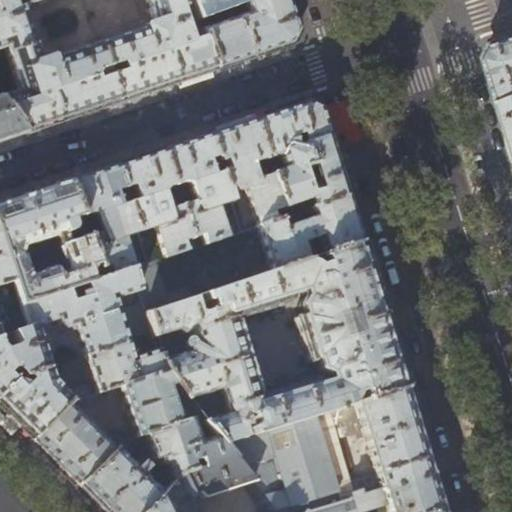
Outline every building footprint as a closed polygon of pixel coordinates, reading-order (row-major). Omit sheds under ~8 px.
[(0,0),(0,49),(4,48),(18,92),(0,97),(0,105),(23,134),(89,112),(116,103),(97,44),(52,59),(50,57),(39,61),(21,7),(41,0),(0,0)] [(145,0),(153,23),(142,26),(142,29),(97,44),(116,103),(142,95),(213,71),(198,32),(194,21),(186,0),(145,0)] [(186,0),(194,21),(236,6),(251,0),(186,0)] [(286,5),(284,0),(251,0),(236,6),(237,10),(244,8),(246,15),(198,32),(213,71),(251,58),(287,46),(294,32),(286,5)] [(511,33),(496,39),(489,53),(495,73),(502,98),(511,94),(511,33)] [(511,94),(502,98),(511,128),(511,94)] [(265,160),(268,167),(283,161),(286,171),(271,176),(282,209),(284,217),(291,215),(345,197),(331,153),(326,137),(319,113),(318,110),(305,103),(283,111),(253,121),(265,160)] [(0,141),(23,134),(0,105),(0,141)] [(232,128),(208,136),(217,163),(223,161),(226,171),(220,173),(227,195),(243,190),(255,227),(256,227),(272,221),(270,213),(282,209),(271,176),(255,181),(249,165),(265,160),(253,121),(232,128)] [(187,142),(161,151),(173,187),(181,184),(186,186),(188,190),(184,192),(186,198),(190,196),(192,202),(179,207),(190,240),(200,237),(202,245),(224,237),(214,208),(230,202),(227,195),(220,173),(217,163),(208,136),(187,142)] [(141,158),(115,166),(136,233),(151,228),(162,258),(183,251),(181,243),(190,240),(179,207),(166,211),(164,204),(168,203),(166,197),(162,198),(161,195),(164,190),(173,187),(161,151),(141,158)] [(86,239),(95,266),(96,270),(106,267),(109,275),(130,268),(121,239),(136,233),(115,166),(96,173),(68,182),(79,218),(87,215),(93,217),(95,221),(90,223),(92,229),(97,228),(98,233),(86,238),(86,239)] [(79,218),(68,182),(30,195),(0,204),(0,254),(9,282),(17,306),(64,290),(84,284),(88,282),(85,274),(89,268),(95,266),(86,239),(65,246),(62,237),(70,234),(72,233),(74,230),(74,228),(72,221),(79,218)] [(351,218),(345,197),(291,215),(294,225),(280,230),(277,220),(272,221),(256,227),(271,273),(298,264),(307,261),(302,243),(314,239),(319,257),(359,243),(351,218)] [(208,302),(211,310),(203,313),(198,297),(192,299),(144,314),(151,336),(151,338),(174,331),(181,335),(187,333),(190,343),(188,344),(185,347),(184,350),(184,354),(158,362),(162,373),(184,400),(217,390),(225,414),(201,422),(214,438),(221,446),(247,438),(243,426),(238,427),(235,420),(249,415),(252,426),(249,427),(249,429),(251,436),(346,407),(350,402),(352,395),(362,392),(364,401),(404,389),(392,349),(372,284),(359,243),(319,257),(321,266),(313,269),(310,267),(306,265),(298,264),(271,273),(201,296),(204,303),(208,302)] [(0,285),(9,282),(0,254),(0,285)] [(165,293),(155,260),(146,263),(130,268),(137,291),(144,314),(192,299),(188,287),(165,293)] [(44,369),(30,328),(54,320),(55,326),(63,329),(72,326),(82,358),(83,357),(125,344),(111,299),(137,291),(130,268),(109,275),(99,279),(88,282),(84,284),(88,296),(68,302),(64,290),(17,306),(25,329),(0,337),(0,392),(10,382),(3,375),(9,368),(11,369),(19,377),(24,376),(44,369)] [(9,282),(0,285),(0,337),(25,329),(17,306),(9,282)] [(125,344),(83,357),(95,395),(117,388),(162,373),(158,362),(156,354),(131,361),(125,344)] [(44,369),(24,376),(26,381),(17,389),(10,382),(0,392),(0,411),(9,421),(29,441),(66,405),(69,403),(49,383),(44,369)] [(172,386),(162,373),(117,388),(134,438),(189,421),(198,418),(189,406),(174,417),(165,389),(172,386)] [(74,395),(76,401),(81,399),(90,397),(88,390),(85,388),(76,392),(74,395)] [(417,431),(413,419),(404,389),(364,401),(346,407),(251,436),(247,438),(221,446),(232,460),(273,511),(441,511),(442,511),(417,431)] [(81,399),(76,401),(69,403),(66,405),(29,441),(52,464),(75,486),(118,444),(131,440),(128,433),(119,436),(110,436),(104,442),(76,415),(81,399)] [(189,421),(134,438),(131,440),(118,444),(75,486),(95,506),(101,511),(142,511),(167,487),(158,478),(149,487),(140,477),(145,471),(138,465),(133,470),(125,462),(145,442),(151,461),(156,460),(157,463),(161,466),(164,467),(166,466),(171,483),(177,477),(191,473),(188,463),(197,460),(201,470),(232,460),(221,446),(214,438),(197,444),(189,421)] [(191,473),(177,477),(171,483),(167,487),(142,511),(194,511),(189,501),(192,497),(197,495),(202,501),(243,489),(260,511),(273,511),(232,460),(201,470),(191,473)]
